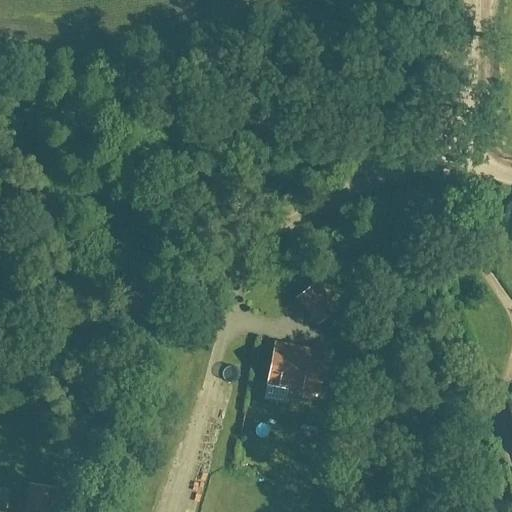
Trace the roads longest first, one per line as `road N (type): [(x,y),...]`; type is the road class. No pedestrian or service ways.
road 1 (residential): [(0,370),(418,166),(460,165)]
road 2 (track): [(169,511),(236,255)]
road 3 (residential): [(470,0),(460,165)]
